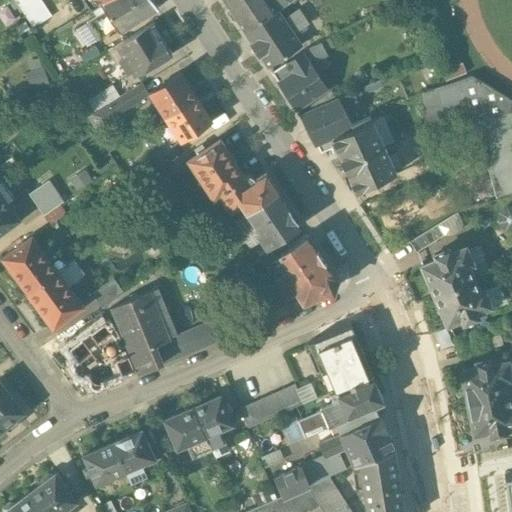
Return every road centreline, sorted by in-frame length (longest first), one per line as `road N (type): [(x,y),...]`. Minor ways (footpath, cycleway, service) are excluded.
road 1 (residential): [(380,284),(187,0)]
road 2 (residential): [(380,284),(73,420)]
road 3 (residential): [(445,511),(416,387),(380,284)]
road 4 (residential): [(73,420),(0,315)]
